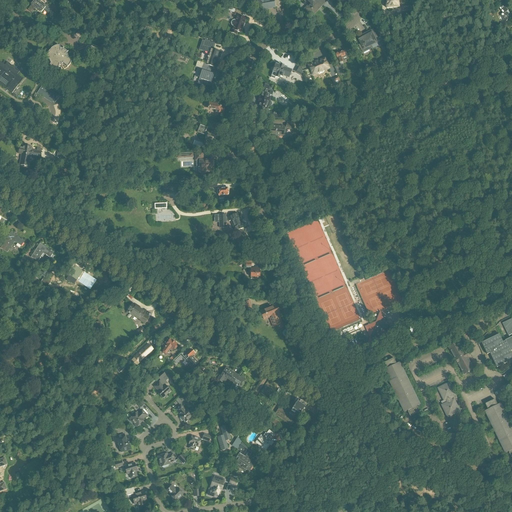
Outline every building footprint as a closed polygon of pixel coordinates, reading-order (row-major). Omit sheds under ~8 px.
[(43,5),(36,0),(33,0),(31,3),(32,4),(27,9),(32,13),(36,7),(42,11),(43,9),(48,13),(51,9),(44,4),(43,5)] [(274,8),(272,0),(250,0),(249,2),(258,8),(261,8),(263,10),(265,10),(265,9),(268,8),(268,9),(269,9),(274,8)] [(305,0),(309,4),(306,7),(306,11),(309,14),(313,14),(325,3),(325,0),(305,0)] [(385,0),(386,1),(386,2),(387,5),(386,6),(386,7),(387,8),(387,9),(400,8),(399,0),(385,0)] [(504,22),(508,19),(506,16),(509,15),(506,11),(507,11),(505,7),(503,5),(499,8),(503,13),(501,15),(504,22)] [(228,6),(226,12),(234,15),(237,9),(228,6)] [(230,32),(236,34),(237,31),(240,32),(245,18),(237,16),(235,21),(234,21),(233,21),(232,21),(232,22),(231,23),(231,24),(232,25),(232,26),(230,32)] [(366,37),(371,46),(377,43),(374,38),(376,37),(373,30),(365,35),(366,37)] [(370,46),(371,46),(366,37),(365,35),(366,37),(360,40),(362,45),(360,46),(363,52),(369,49),(368,49),(371,47),(370,46)] [(203,47),(206,47),(204,51),(209,53),(205,64),(209,65),(209,66),(214,67),(219,51),(212,49),(214,43),(205,40),(203,47)] [(63,49),(60,48),(60,46),(59,46),(56,46),(54,46),(53,47),(51,48),(51,49),(50,50),(49,51),(48,52),(48,53),(47,55),(47,57),(47,59),(47,60),(48,60),(49,60),(49,61),(50,63),(50,64),(50,65),(49,65),(49,66),(50,66),(50,67),(51,68),(53,69),(55,70),(57,70),(58,70),(59,66),(61,65),(62,67),(63,69),(64,69),(64,70),(65,69),(66,69),(67,68),(68,67),(69,65),(71,64),(71,62),(72,61),(72,59),(71,58),(70,58),(72,57),(72,55),(71,53),(70,52),(67,54),(66,53),(68,52),(68,51),(67,52),(66,51),(64,50),(63,49),(64,47),(63,47),(63,49)] [(88,46),(86,47),(86,48),(85,48),(85,49),(84,51),(84,52),(83,53),(83,54),(83,55),(84,55),(84,56),(85,56),(85,57),(86,57),(88,56),(91,56),(93,55),(95,53),(97,52),(97,51),(98,51),(98,50),(97,49),(95,48),(94,47),(92,46),(91,46),(89,46),(88,46)] [(348,59),(345,51),(343,52),(343,51),(335,54),(339,63),(348,59)] [(329,69),(330,69),(325,57),(306,64),(311,76),(317,74),(319,75),(324,73),(324,71),(325,71),(328,70),(329,69)] [(4,65),(0,61),(0,84),(12,94),(23,79),(17,75),(20,71),(7,61),(4,65)] [(205,64),(197,61),(195,67),(202,69),(197,83),(202,85),(203,80),(211,83),(214,74),(209,73),(209,71),(207,71),(209,66),(209,65),(205,64)] [(334,66),(339,76),(346,74),(344,71),(342,71),(340,66),(339,66),(338,64),(334,66)] [(272,71),(273,71),(271,76),(271,78),(274,79),(275,77),(279,78),(280,77),(282,78),(283,76),(288,79),(291,70),(283,67),(283,66),(280,65),(279,66),(276,65),(274,68),(273,68),(272,70),(272,71)] [(295,72),(301,76),(304,74),(300,66),(298,65),(295,72)] [(342,85),(338,76),(331,79),(335,88),(342,85)] [(343,83),(347,93),(352,91),(348,81),(343,83)] [(257,109),(267,111),(268,107),(269,107),(270,107),(271,106),(272,105),(272,104),(272,103),(271,102),(271,101),(270,101),(270,100),(271,97),(270,97),(270,95),(272,95),(273,91),(270,90),(271,86),(265,83),(263,90),(262,89),(257,109)] [(55,104),(57,100),(56,99),(58,96),(43,87),(38,94),(53,104),(53,103),(55,104)] [(3,101),(0,105),(10,111),(12,107),(13,107),(3,101)] [(223,112),(223,107),(219,107),(219,106),(217,105),(217,104),(209,103),(208,109),(215,110),(214,116),(220,117),(220,114),(222,114),(222,112),(223,112)] [(349,111),(347,105),(341,107),(344,114),(349,111)] [(293,130),(294,126),(287,124),(286,128),(284,127),(271,126),(270,134),(283,135),(284,130),(285,130),(287,128),(293,130)] [(205,132),(207,127),(200,125),(198,129),(202,130),(201,134),(204,135),(204,134),(205,135),(204,137),(205,138),(205,139),(204,142),(208,143),(209,141),(213,143),(213,142),(214,142),(215,140),(214,139),(216,135),(208,132),(207,133),(205,132)] [(20,165),(28,166),(30,156),(40,158),(41,149),(37,148),(37,151),(31,150),(32,147),(23,145),(23,148),(19,147),(18,153),(21,154),(20,165)] [(59,152),(59,153),(58,153),(57,158),(58,159),(58,158),(62,159),(62,160),(68,161),(69,156),(65,153),(59,152)] [(202,161),(202,153),(195,154),(196,160),(200,160),(200,167),(198,167),(198,173),(212,172),(212,167),(213,167),(213,161),(202,161)] [(177,192),(177,185),(163,186),(163,193),(177,192)] [(224,198),(223,196),(227,196),(227,188),(218,189),(217,189),(218,194),(218,195),(219,196),(219,199),(224,198)] [(229,217),(227,217),(227,218),(228,220),(228,221),(229,222),(231,221),(235,232),(234,232),(235,235),(242,232),(241,229),(243,228),(239,217),(237,213),(234,214),(229,217)] [(21,246),(25,241),(11,232),(0,248),(7,253),(14,242),(17,244),(16,246),(20,248),(21,246)] [(240,246),(238,246),(239,254),(244,255),(253,251),(247,238),(239,242),(240,246)] [(50,258),(54,253),(40,243),(31,257),(38,262),(43,254),(50,258)] [(25,265),(30,258),(25,254),(20,261),(25,265)] [(96,281),(76,268),(70,276),(69,275),(66,280),(74,285),(77,279),(88,286),(87,287),(90,289),(96,281)] [(45,269),(36,271),(38,277),(47,275),(45,269)] [(259,279),(259,269),(253,269),(251,269),(251,277),(250,279),(255,279),(259,279)] [(44,277),(41,282),(48,286),(51,282),(44,277)] [(247,311),(252,309),(249,300),(239,304),(241,309),(246,308),(247,311)] [(135,306),(132,304),(131,306),(130,305),(127,309),(128,310),(127,312),(134,316),(134,315),(141,319),(140,320),(145,323),(149,318),(144,315),(145,313),(139,309),(139,308),(136,305),(135,306)] [(283,327),(278,314),(279,313),(276,305),(260,312),(263,320),(270,317),(274,326),(277,325),(279,329),(283,327)] [(370,347),(392,337),(382,315),(381,315),(380,320),(369,325),(367,330),(372,341),(371,342),(369,346),(370,347)] [(511,318),(503,323),(510,339),(506,341),(506,340),(505,341),(503,342),(500,334),(482,343),(488,355),(488,354),(487,352),(489,351),(492,356),(491,356),(497,368),(511,360),(511,353),(511,351),(511,349),(511,318)] [(408,339),(406,336),(395,341),(397,344),(408,339)] [(169,340),(168,340),(167,340),(165,343),(165,344),(166,344),(166,345),(164,348),(162,351),(162,352),(166,355),(167,354),(169,352),(171,349),(173,350),(174,349),(175,349),(177,347),(176,346),(177,345),(175,343),(175,342),(175,343),(172,341),(173,341),(173,340),(172,341),(170,340),(169,340)] [(449,348),(458,364),(464,374),(474,369),(459,342),(449,348)] [(151,351),(153,349),(149,345),(147,346),(147,347),(134,358),(133,357),(130,361),(136,368),(141,364),(140,361),(139,361),(151,350),(151,351)] [(193,367),(198,363),(191,356),(194,353),(191,350),(186,355),(184,357),(193,367)] [(177,362),(182,357),(180,354),(173,361),(175,363),(177,361),(177,362)] [(388,368),(384,370),(404,413),(408,411),(409,411),(408,411),(408,412),(410,416),(411,416),(419,412),(420,412),(420,411),(418,407),(417,407),(421,405),(400,362),(396,364),(396,363),(394,359),(394,358),(393,359),(385,363),(387,367),(387,368),(388,368)] [(230,380),(235,374),(229,370),(229,369),(226,367),(221,375),(220,375),(217,379),(222,382),(223,383),(224,383),(225,382),(226,381),(226,380),(226,379),(227,378),(230,380)] [(167,394),(171,391),(165,385),(166,384),(166,383),(166,382),(165,380),(163,378),(166,376),(162,372),(157,376),(161,381),(154,387),(160,393),(159,393),(160,394),(162,396),(163,396),(164,396),(167,394)] [(230,380),(233,382),(230,387),(232,388),(231,390),(236,392),(238,390),(239,391),(245,383),(243,381),(244,379),(241,377),(240,377),(235,374),(230,380)] [(454,399),(452,397),(456,395),(450,382),(438,388),(444,401),(444,400),(446,403),(442,405),(448,418),(460,411),(454,399)] [(270,400),(277,389),(270,384),(262,395),(270,400)] [(185,410),(183,407),(186,405),(183,402),(190,396),(186,392),(176,401),(180,405),(175,410),(181,417),(180,418),(180,419),(182,421),(183,421),(185,423),(190,418),(191,419),(192,417),(192,416),(193,416),(187,409),(185,410)] [(140,408),(145,404),(140,399),(136,402),(140,408)] [(301,403),(302,402),(298,400),(296,403),(293,401),(286,411),(280,406),(274,415),(291,426),(295,420),(294,420),(296,417),(297,418),(305,406),(301,403)] [(495,400),(494,400),(486,404),(486,405),(488,408),(488,409),(489,409),(485,411),(505,454),(509,452),(510,452),(509,452),(509,453),(511,457),(511,425),(501,403),(497,405),(497,404),(495,400)] [(229,413),(215,404),(213,407),(222,412),(222,411),(228,415),(229,413)] [(233,414),(238,417),(242,410),(238,408),(233,414)] [(252,408),(247,416),(253,419),(258,412),(252,408)] [(147,415),(142,410),(138,413),(137,412),(130,419),(130,420),(131,422),(132,422),(137,427),(139,425),(140,425),(142,423),(142,422),(141,421),(147,415)] [(221,450),(228,448),(226,440),(231,439),(227,425),(220,427),(223,436),(217,437),(221,450)] [(275,434),(269,430),(266,433),(265,433),(262,437),(260,436),(255,443),(261,447),(261,448),(266,451),(270,445),(271,446),(274,443),(270,440),(270,441),(266,438),(269,434),(273,437),(275,434)] [(125,442),(127,442),(124,434),(113,438),(115,443),(118,442),(121,452),(131,449),(129,443),(126,444),(125,442)] [(198,447),(198,446),(199,446),(200,443),(199,442),(201,439),(192,436),(190,441),(191,441),(188,448),(194,451),(196,447),(198,447)] [(237,440),(230,451),(233,452),(239,442),(237,440)] [(236,461),(235,463),(240,467),(245,470),(246,468),(250,470),(252,466),(255,462),(251,460),(251,461),(245,457),(249,451),(241,443),(241,444),(238,449),(237,449),(240,451),(235,460),(236,461)] [(160,456),(157,457),(160,467),(161,466),(163,468),(168,467),(168,465),(169,464),(169,463),(175,461),(173,456),(172,454),(165,456),(164,455),(164,454),(160,455),(160,456)] [(183,463),(187,459),(182,454),(178,458),(183,463)] [(137,476),(135,470),(136,469),(134,463),(124,466),(127,474),(129,474),(130,478),(137,476)] [(221,488),(223,482),(214,479),(211,487),(213,488),(211,493),(218,495),(220,487),(221,488)] [(175,489),(171,485),(167,490),(173,496),(172,497),(171,498),(173,499),(174,499),(176,501),(183,494),(177,487),(175,489)] [(146,507),(142,492),(134,494),(134,495),(132,496),(131,497),(131,499),(132,501),(133,502),(134,503),(136,503),(137,503),(138,506),(139,506),(140,506),(141,507),(142,508),(146,507)]
